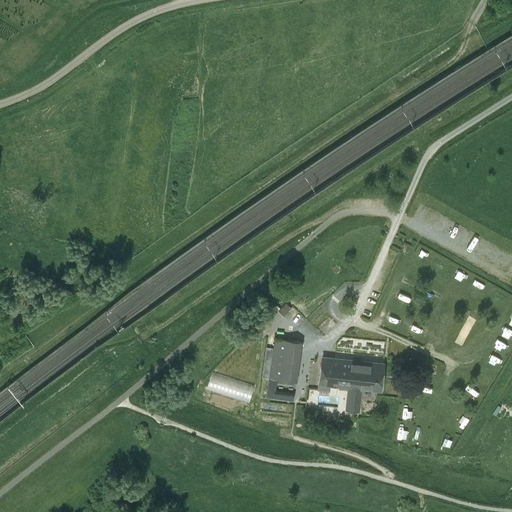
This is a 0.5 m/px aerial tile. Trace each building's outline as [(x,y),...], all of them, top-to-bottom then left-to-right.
[(469,287),(478,291),(482,283),(473,279),(469,287)] [(429,291),(427,298),(432,300),(435,292),(429,291)] [(286,304),(279,311),(284,315),(290,308),(286,304)] [(297,381),(302,339),(274,337),(269,378),(297,381)] [(499,341),(496,349),(504,352),(507,344),(499,341)] [(345,411),(360,412),(362,389),(381,391),(384,364),(322,357),(319,384),(348,387),(345,411)] [(211,373),(206,391),(250,401),(254,383),(211,373)] [(476,401),(480,393),(470,389),(467,397),(476,401)]
